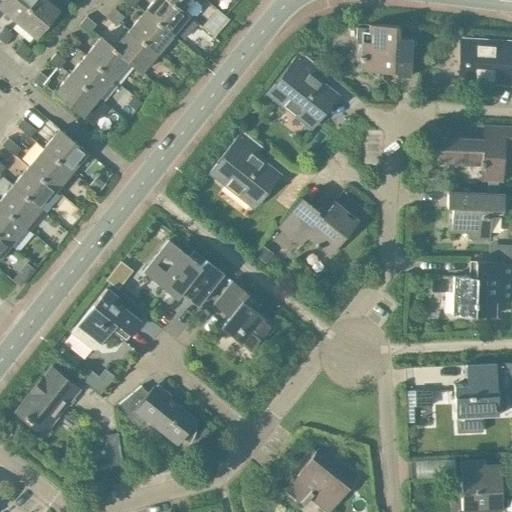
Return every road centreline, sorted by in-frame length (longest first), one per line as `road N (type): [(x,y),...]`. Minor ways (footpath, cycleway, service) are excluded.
road 1 (tertiary): [(294,0),(21,333)]
road 2 (residential): [(353,349),(353,312),(384,267),(392,130),(418,108),(511,112)]
road 3 (residential): [(97,511),(220,478),(258,437)]
road 4 (residential): [(353,349),(384,382),(393,511)]
road 5 (residential): [(258,437),(316,363),(353,349)]
road 6 (residential): [(258,437),(158,356)]
